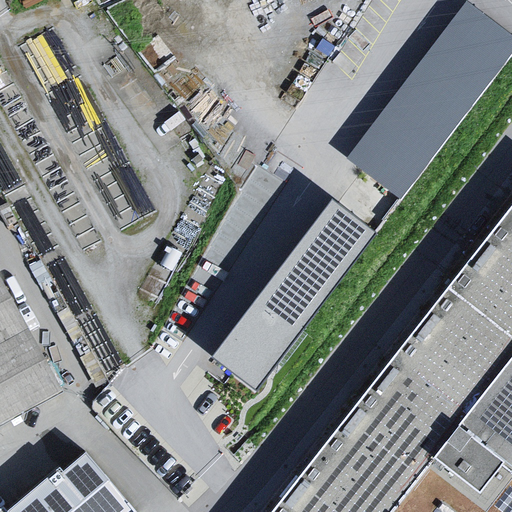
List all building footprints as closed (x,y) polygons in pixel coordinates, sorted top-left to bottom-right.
[(401,198),(511,55),(511,34),(471,3),(349,158),(401,198)] [(257,393),(377,239),(333,206),(214,359),(257,393)] [(511,511),(511,208),(274,511),(511,511)] [(0,276),(0,426),(68,389),(0,276)] [(128,511),(130,511),(82,452),(7,511),(128,511)]
